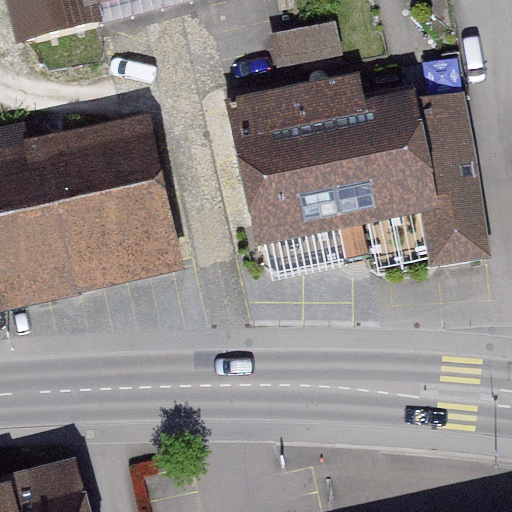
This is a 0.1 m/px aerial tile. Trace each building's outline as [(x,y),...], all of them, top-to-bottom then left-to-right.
[(94,30),(89,11),(85,0),(8,0),(20,44),(31,42),(32,45),(94,30)] [(85,0),(89,11),(130,0),(85,0)] [(469,172),(456,102),(412,111),(408,92),(356,102),(353,85),(222,111),(252,245),(418,211),(426,265),(432,269),(476,263),(481,257),(469,172)] [(0,298),(175,263),(145,129),(23,155),(18,131),(0,134),(0,298)] [(0,511),(79,511),(71,479),(0,498),(0,511)]
